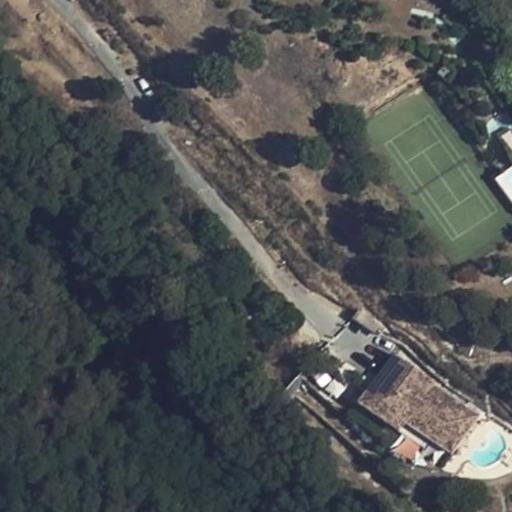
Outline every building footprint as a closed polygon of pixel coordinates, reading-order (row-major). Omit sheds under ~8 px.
[(394,379),(410,361),(397,349),(381,367),(394,379)] [(433,381),(410,361),(394,379),(381,367),(375,374),(381,378),(371,388),(366,385),(352,401),(389,434),(397,425),(418,443),(424,436),(445,454),(456,442),(446,433),(463,414),(430,384),(433,381)] [(381,378),(375,374),(366,385),(371,388),(381,378)] [(397,425),(389,434),(410,453),(418,443),(397,425)] [(424,436),(418,443),(438,462),(445,454),(424,436)]
